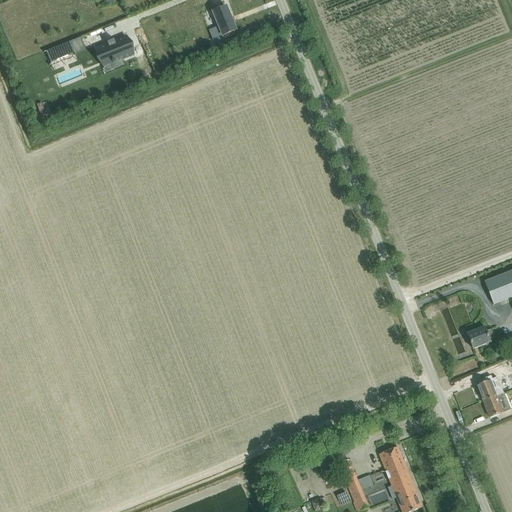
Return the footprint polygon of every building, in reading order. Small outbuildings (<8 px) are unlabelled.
[(226,5),(213,10),(222,34),(235,29),(226,5)] [(114,42),(105,46),(111,61),(119,57),(119,58),(118,58),(119,61),(121,60),(138,53),(131,35),(121,39),(121,37),(114,40),(114,42)] [(511,271),(484,282),(493,305),(511,297),(511,271)] [(484,327),(467,334),(473,349),(490,343),(488,340),(494,337),(491,330),(485,331),(484,327)] [(511,372),(509,367),(498,372),(501,378),(511,373),(511,372)] [(495,372),(489,374),(493,388),(499,386),(495,372)] [(483,401),(495,396),(489,380),(476,385),(483,401)] [(511,380),(501,384),(503,391),(511,388),(511,380)] [(498,403),(506,400),(503,394),(496,397),(495,396),(483,401),(489,417),(502,412),(498,403)] [(401,511),(410,511),(422,507),(398,447),(379,455),(401,511)] [(357,511),(359,511),(369,508),(354,474),(344,479),(357,511)] [(310,501),(313,510),(325,506),(323,497),(310,501)]
